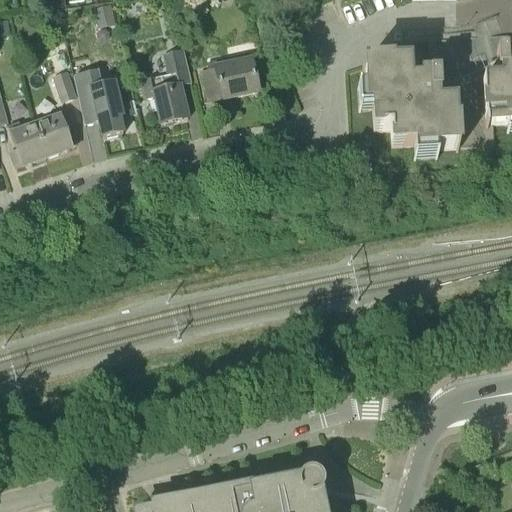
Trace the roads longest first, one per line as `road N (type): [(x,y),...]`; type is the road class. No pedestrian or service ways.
road 1 (residential): [(0,222),(70,196),(326,132),(332,54),(408,16),(454,16)]
road 2 (residential): [(0,507),(355,409),(432,420)]
